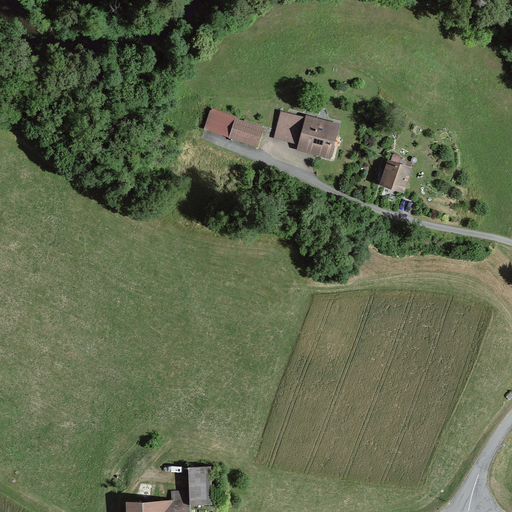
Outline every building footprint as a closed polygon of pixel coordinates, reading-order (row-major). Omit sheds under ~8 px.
[(254,154),(263,130),(210,110),(201,134),(254,154)] [(329,163),(338,124),(280,111),(273,140),(292,144),(289,155),(329,163)] [(414,166),(388,156),(377,187),(403,197),(414,166)] [(216,467),(190,468),(191,504),(216,503),(216,467)] [(190,511),(191,504),(126,498),(124,511),(190,511)]
